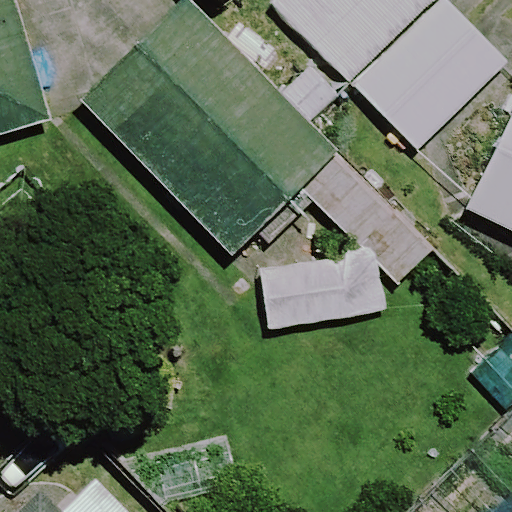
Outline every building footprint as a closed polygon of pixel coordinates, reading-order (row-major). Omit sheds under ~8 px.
[(420,0),(273,0),(257,16),(304,63),(273,94),(309,129),(340,98),(402,160),(491,70),(420,0)] [(0,140),(38,129),(0,5),(0,140)] [(320,161),(176,13),(74,113),(219,260),(320,161)] [(511,116),(461,218),(511,242),(511,116)] [(365,245),(252,254),(259,334),(371,325),(365,245)] [(27,511),(15,499),(1,511),(27,511)]
